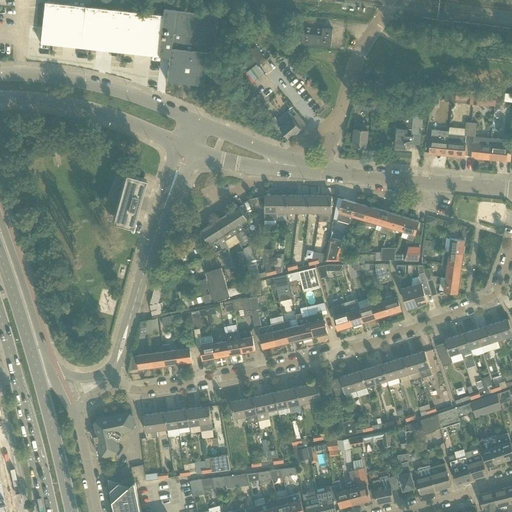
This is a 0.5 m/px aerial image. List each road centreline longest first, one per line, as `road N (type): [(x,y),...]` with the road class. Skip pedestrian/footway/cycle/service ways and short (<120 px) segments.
road 1 (residential): [(511,254),(490,300),(362,345),(150,392),(118,386),(111,375)]
road 2 (primary): [(70,511),(0,256)]
road 3 (tertiary): [(111,375),(187,147)]
road 4 (tertiary): [(196,125),(108,87),(0,76)]
road 5 (primary): [(0,312),(46,511)]
road 6 (tertiary): [(0,98),(103,113),(187,147)]
road 7 (tertiary): [(511,194),(322,170)]
road 8 (tertiary): [(55,374),(0,217)]
road 9 (unclassified): [(337,117),(359,52),(398,0)]
